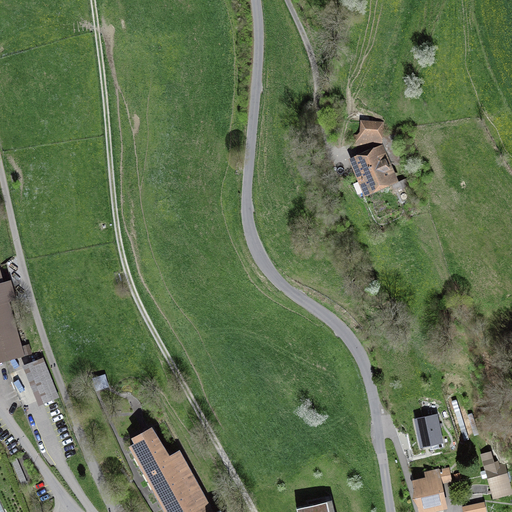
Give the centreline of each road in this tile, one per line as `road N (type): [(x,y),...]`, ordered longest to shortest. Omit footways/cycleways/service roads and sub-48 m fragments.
road 1 (track): [(94,0),(129,278),(253,511)]
road 2 (unclassified): [(257,0),(251,233),(278,280),(353,343),(377,416)]
road 3 (residential): [(117,511),(44,336),(0,166)]
road 4 (track): [(343,169),(330,145),(316,63),(288,0)]
